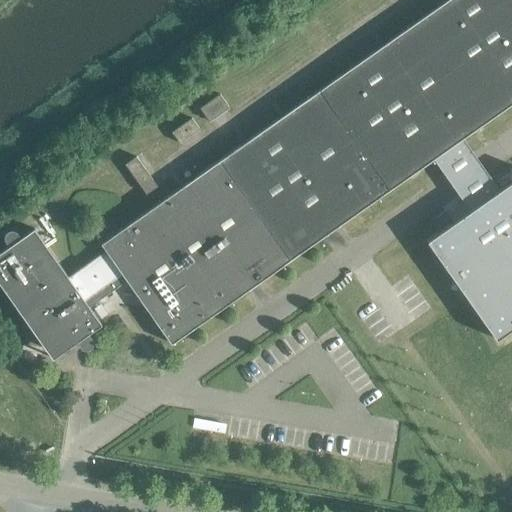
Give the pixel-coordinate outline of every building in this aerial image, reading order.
[(9,247),(0,252),(0,284),(36,335),(40,333),(54,353),(74,339),(80,347),(80,348),(81,348),(81,349),(82,349),(83,350),(84,350),(85,350),(86,350),(87,350),(88,350),(89,350),(90,349),(91,349),(91,348),(92,348),(92,347),(93,346),(93,345),(93,344),(94,343),(94,342),(93,342),(93,341),(93,340),(93,339),(92,339),(89,334),(101,325),(89,307),(127,281),(171,344),(511,104),(511,0),(447,0),(101,244),(105,251),(68,277),(34,229),(21,238),(18,233),(17,233),(17,232),(16,232),(16,231),(15,231),(14,230),(13,230),(12,230),(11,230),(10,230),(9,230),(8,231),(7,231),(7,232),(6,232),(6,233),(5,233),(5,234),(5,235),(4,235),(4,236),(4,237),(4,238),(4,239),(4,240),(5,241),(5,242),(9,247)] [(229,108),(219,95),(200,109),(209,122),(229,108)] [(191,119),(171,133),(179,143),(199,130),(191,119)] [(136,157),(125,165),(146,194),(157,187),(136,157)] [(511,182),(428,241),(497,340),(511,329),(511,182)]
